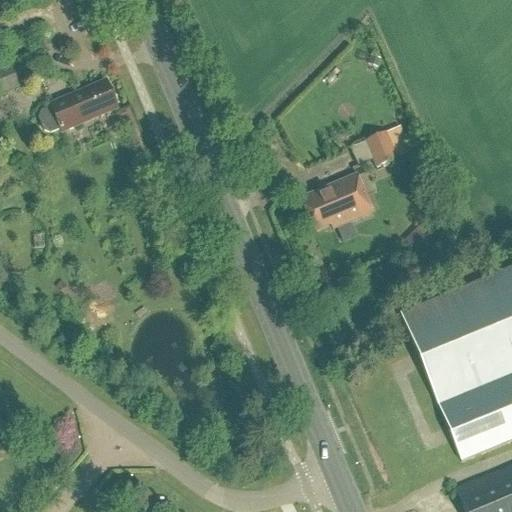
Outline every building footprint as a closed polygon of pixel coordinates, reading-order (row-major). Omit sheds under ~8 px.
[(0,96),(48,78),(38,54),(0,68),(0,96)] [(117,110),(106,82),(47,107),(40,110),(37,118),(42,133),(50,136),(58,133),(117,110)] [(409,155),(399,129),(364,144),(374,169),(409,155)] [(371,214),(354,176),(299,200),(313,233),(330,225),(332,230),(371,214)] [(511,442),(511,268),(399,314),(460,464),(511,442)] [(511,511),(511,467),(455,492),(464,511),(511,511)]
